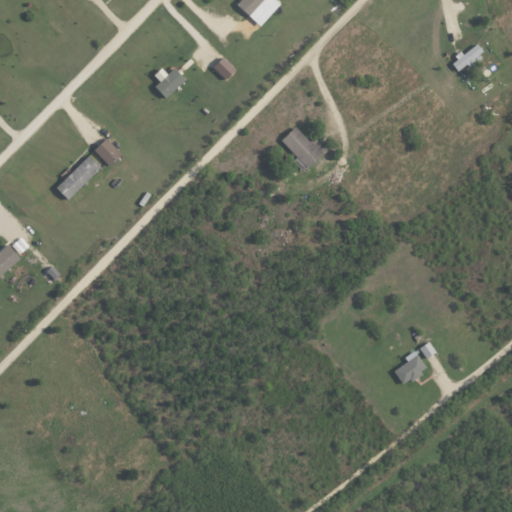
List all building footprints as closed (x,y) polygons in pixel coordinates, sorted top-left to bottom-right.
[(239,0),(235,5),(258,27),(279,5),(273,0),(239,0)] [(449,63),(456,72),(481,52),(474,43),(449,63)] [(211,67),(223,80),(234,70),(222,57),(211,67)] [(184,79),(172,68),(166,74),(159,68),(152,76),(158,82),(152,88),(165,99),(184,79)] [(309,142),(293,127),(279,142),(307,168),(325,149),(313,138),(309,142)] [(92,150),(108,167),(121,155),(105,138),(92,150)] [(100,168),(88,156),(54,189),(67,201),(100,168)] [(0,275),(19,259),(7,245),(0,250),(0,275)] [(424,359),(434,353),(429,342),(418,347),(424,359)] [(403,357),(406,363),(393,371),(401,385),(426,370),(414,351),(403,357)]
